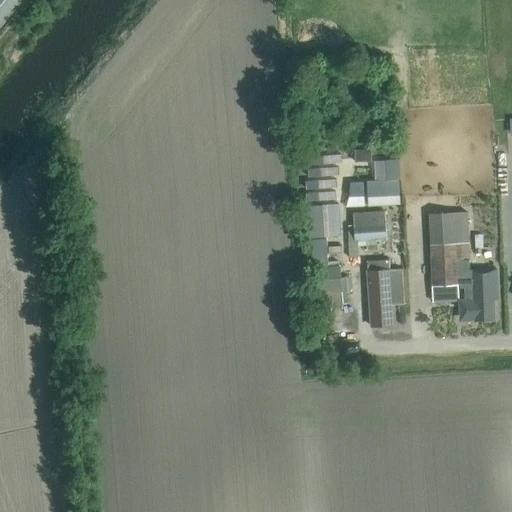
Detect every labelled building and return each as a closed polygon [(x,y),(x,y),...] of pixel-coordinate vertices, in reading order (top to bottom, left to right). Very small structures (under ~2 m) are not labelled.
[(355,162),(371,162),(371,150),(355,150),(355,162)] [(401,195),(401,179),(387,180),(366,180),(366,196),(371,195),(397,195),(401,195)] [(305,205),(307,238),(323,237),(321,204),(305,205)] [(387,239),(385,210),(354,212),(356,241),(387,239)] [(470,270),(469,242),(467,212),(430,214),(433,286),(465,285),(466,297),(458,297),(459,321),(495,320),(494,300),(498,299),(497,269),(470,270)] [(390,270),(389,260),(367,262),(372,327),(395,325),(393,305),(404,304),(402,269),(390,270)]
